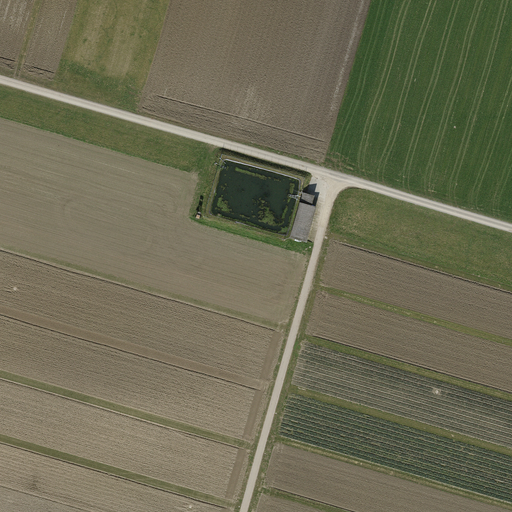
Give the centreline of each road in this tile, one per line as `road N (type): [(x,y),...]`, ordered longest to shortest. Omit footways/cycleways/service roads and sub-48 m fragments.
road 1 (track): [(511,227),(0,77)]
road 2 (track): [(337,175),(243,511)]
